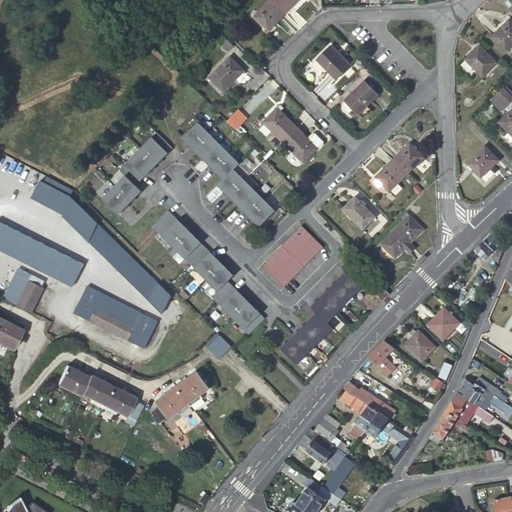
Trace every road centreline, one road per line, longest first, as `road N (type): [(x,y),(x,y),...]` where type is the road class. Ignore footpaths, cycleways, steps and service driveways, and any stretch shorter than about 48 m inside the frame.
road 1 (tertiary): [(223,511),(466,237)]
road 2 (residential): [(358,152),(285,79),(286,56),(324,16),(450,17)]
road 3 (residential): [(511,247),(453,385),(387,490)]
road 4 (residential): [(182,178),(188,198),(248,263),(358,152)]
road 5 (secondary): [(0,434),(147,511)]
road 6 (residential): [(466,237),(448,197),(445,87)]
